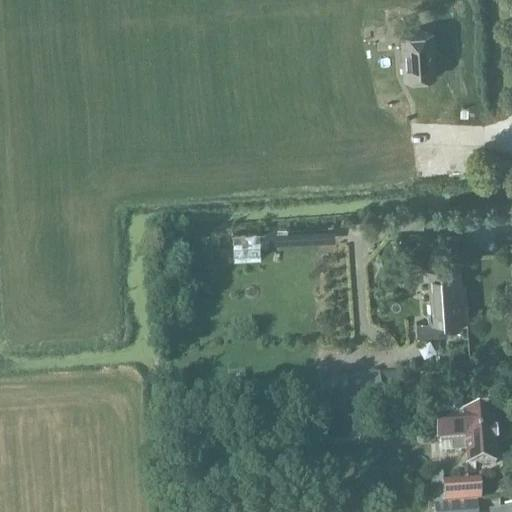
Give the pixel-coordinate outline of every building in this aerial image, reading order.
[(0,0),(0,49),(16,49),(15,40),(20,36),(15,31),(13,0),(0,0)] [(400,35),(403,78),(435,76),(433,33),(400,35)] [(398,132),(407,131),(406,96),(369,97),(371,139),(384,138),(384,149),(399,149),(398,132)] [(448,334),(447,322),(466,320),(464,292),(460,293),(459,267),(428,269),(432,322),(416,323),(417,336),(448,334)] [(382,409),(380,377),(320,381),(322,413),(382,409)] [(462,404),(436,406),(438,442),(440,442),(441,453),(466,451),(467,467),(496,464),(495,444),(495,433),(494,433),(492,413),(463,415),(462,404)] [(432,505),(445,504),(480,501),(479,481),(443,484),(442,476),(430,477),(432,505)]
